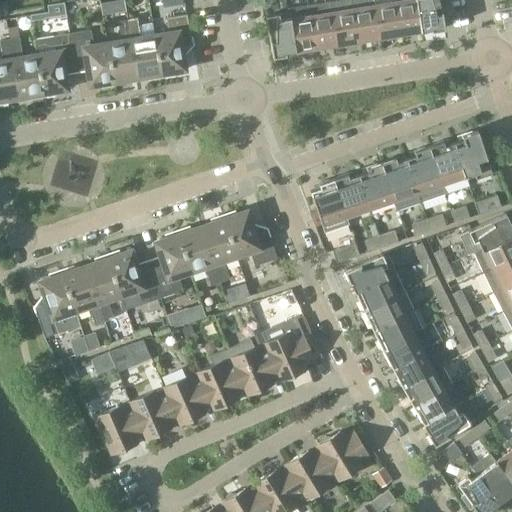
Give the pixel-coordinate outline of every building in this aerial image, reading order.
[(337,44),(358,41),(351,0),(350,0),(352,8),(331,11),(337,44)] [(372,0),(351,0),(358,41),(379,37),(372,0)] [(372,0),(379,37),(400,34),(394,0),(372,0)] [(394,0),(400,34),(422,30),(416,0),(394,0)] [(444,28),(439,0),(416,0),(422,30),(430,29),(431,30),(444,28)] [(294,52),(315,48),(310,14),(308,5),(287,8),(294,52)] [(265,16),(272,55),(272,56),(285,54),(285,53),(294,52),(287,8),(286,8),(287,12),(265,16)] [(331,11),(310,14),(315,48),(337,44),(331,11)] [(168,32),(154,34),(161,77),(173,75),(173,72),(185,70),(181,45),(192,43),(186,14),(165,17),(168,32)] [(127,19),(137,78),(148,76),(149,79),(161,77),(154,34),(140,36),(137,17),(127,19)] [(120,40),(107,42),(114,84),(126,82),(125,79),(137,78),(127,19),(117,21),(120,40)] [(69,33),(74,63),(85,61),(89,85),(101,83),(101,86),(114,84),(107,42),(93,44),(90,29),(69,33)] [(50,51),(36,54),(43,96),(55,94),(55,91),(67,89),(63,65),(74,63),(69,33),(47,37),(50,51)] [(9,38),(19,97),(30,95),(31,98),(43,96),(36,54),(22,56),(19,37),(9,38)] [(0,44),(3,59),(0,59),(0,103),(8,102),(7,99),(19,97),(9,38),(0,39),(0,44)] [(461,135),(463,139),(453,142),(465,176),(473,173),(475,178),(491,172),(477,130),(461,135)] [(428,146),(444,193),(445,193),(442,184),(465,176),(453,142),(444,145),(443,141),(428,146)] [(406,158),(420,201),(444,193),(428,146),(414,151),(415,155),(406,158)] [(380,162),(393,200),(417,192),(420,202),(420,201),(406,158),(396,161),(395,157),(380,162)] [(358,174),(370,208),(393,200),(380,162),(366,167),(367,171),(358,174)] [(333,179),(346,216),(370,208),(358,174),(348,177),(347,174),(333,179)] [(321,225),(346,216),(333,179),(319,183),(320,187),(310,190),(321,225)] [(474,202),(478,214),(500,206),(496,194),(474,202)] [(450,210),(454,222),(469,217),(465,205),(450,210)] [(234,211),(222,215),(236,256),(249,251),(254,265),(276,258),(267,229),(255,233),(247,210),(235,214),(234,211)] [(441,213),(426,218),(430,230),(445,225),(441,213)] [(481,248),(511,233),(511,231),(509,225),(510,225),(505,213),(467,230),(473,242),(468,244),(473,254),(482,249),(481,248)] [(236,256),(222,215),(211,219),(212,222),(201,225),(220,282),(229,278),(223,260),(236,256)] [(430,230),(426,218),(411,224),(415,235),(430,230)] [(177,230),(191,271),(204,266),(210,285),(220,282),(201,225),(189,229),(188,227),(177,230)] [(394,229),(378,235),(382,246),(398,241),(394,229)] [(150,268),(160,297),(183,290),(178,275),(191,271),(177,230),(165,234),(166,237),(154,241),(162,264),(150,268)] [(483,249),(491,267),(511,257),(511,233),(481,248),(482,249),(483,249)] [(382,246),(378,235),(363,240),(367,251),(382,246)] [(355,242),(332,250),(336,262),(359,254),(355,242)] [(419,261),(428,257),(421,242),(412,246),(419,261)] [(106,254),(111,269),(120,295),(133,290),(138,305),(160,297),(150,268),(139,272),(131,249),(119,253),(118,251),(106,254)] [(439,267),(448,263),(441,249),(433,253),(439,267)] [(350,282),(354,290),(395,271),(386,251),(381,253),(344,270),(349,282),(350,282)] [(120,295),(111,269),(106,254),(95,258),(96,261),(84,265),(104,321),(113,318),(107,299),(120,295)] [(426,275),(434,271),(428,257),(419,261),(426,275)] [(482,272),(492,291),(511,280),(511,257),(491,267),(482,272)] [(448,263),(439,267),(446,282),(455,278),(448,263)] [(72,266),(61,270),(75,310),(88,306),(94,324),(104,321),(84,265),(73,269),(72,266)] [(75,310),(61,270),(49,274),(50,276),(38,280),(46,304),(34,308),(44,337),(66,329),(61,315),(75,310)] [(404,290),(395,271),(354,290),(363,310),(404,290)] [(429,283),(436,298),(445,293),(438,279),(429,283)] [(511,280),(492,291),(502,310),(511,304),(511,280)] [(452,293),(459,308),(467,303),(460,289),(452,293)] [(363,310),(372,329),(413,309),(404,290),(363,310)] [(445,293),(436,298),(443,312),(452,308),(445,293)] [(262,301),(252,305),(257,315),(266,311),(262,301)] [(467,303),(459,308),(466,322),(475,318),(467,303)] [(511,304),(502,310),(511,328),(511,304)] [(381,348),(422,328),(413,309),(372,329),(381,348)] [(447,320),(455,334),(463,330),(456,315),(447,320)] [(200,324),(206,338),(219,332),(212,318),(200,324)] [(287,332),(265,341),(281,379),(284,378),(287,379),(292,377),(294,374),(304,369),(302,364),(313,359),(298,324),(286,329),(287,332)] [(381,348),(392,368),(431,346),(422,328),(381,348)] [(472,333),(480,347),(488,343),(480,329),(472,333)] [(462,348),(471,344),(463,330),(455,334),(462,348)] [(250,338),(228,348),(248,394),(270,384),(268,378),(278,374),(281,379),(265,341),(264,342),(265,343),(254,348),(254,346),(253,346),(250,338)] [(488,343),(480,347),(488,361),(496,357),(488,343)] [(402,387),(441,365),(431,346),(392,368),(402,387)] [(247,394),(248,394),(228,348),(209,356),(213,364),(198,371),(214,408),(237,399),(234,393),(245,389),(247,394)] [(466,356),(474,370),(483,365),(475,351),(466,356)] [(78,378),(72,364),(62,368),(68,382),(78,378)] [(412,405),(442,388),(451,383),(441,365),(402,387),(412,405)] [(483,365),(474,370),(482,384),(491,379),(483,365)] [(186,376),(164,385),(180,423),(203,413),(200,408),(211,403),(213,409),(214,408),(198,371),(197,371),(200,377),(189,382),(186,376)] [(499,380),(507,394),(511,390),(511,383),(507,375),(499,380)] [(493,401),(501,396),(493,383),(485,388),(493,401)] [(153,390),(130,400),(147,438),(169,428),(167,423),(177,418),(180,423),(164,385),(163,386),(164,387),(153,392),(153,390)] [(423,424),(462,401),(453,406),(442,388),(412,405),(423,424)] [(112,453),(113,452),(119,454),(125,452),(126,447),(135,443),(133,437),(144,433),(146,438),(147,438),(130,400),(129,400),(132,406),(121,411),(119,405),(96,415),(112,453)] [(473,420),(462,401),(423,424),(428,432),(427,432),(433,444),(473,420)] [(511,411),(506,403),(493,413),(499,421),(511,411)] [(489,427),(484,419),(471,429),(477,437),(489,427)] [(477,437),(471,429),(458,438),(464,446),(477,437)] [(318,444),(339,479),(360,466),(357,461),(368,454),(353,430),(342,436),(339,431),(318,444)] [(511,485),(511,448),(506,440),(511,449),(494,461),(511,485)] [(434,456),(442,466),(461,452),(453,442),(434,456)] [(286,462),(307,498),(329,485),(325,480),(335,474),(338,479),(339,479),(318,444),(317,444),(320,449),(310,455),(307,450),(286,462)] [(511,491),(511,485),(494,461),(477,474),(498,502),(511,491)] [(276,469),(254,481),(272,511),(283,511),(297,504),(294,498),(303,492),(307,498),(286,462),(285,463),(289,468),(279,474),(276,469)] [(380,486),(390,480),(384,469),(374,475),(380,486)] [(477,511),(485,511),(491,508),(490,507),(498,502),(477,474),(470,479),(467,475),(456,483),(477,511)] [(272,511),(254,481),(254,482),(257,487),(247,493),(244,488),(223,500),(229,511),(270,511),(272,511)] [(378,511),(395,499),(388,489),(369,503),(374,511),(378,511)] [(229,511),(223,500),(222,501),(225,506),(216,511),(213,507),(203,511),(229,511)]
